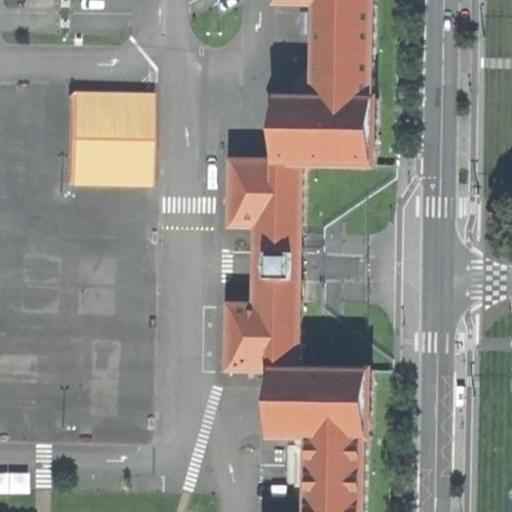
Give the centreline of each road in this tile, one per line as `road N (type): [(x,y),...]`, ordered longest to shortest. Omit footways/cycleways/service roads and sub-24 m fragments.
road 1 (tertiary): [(444,272),(449,0)]
road 2 (tertiary): [(439,511),(444,272)]
